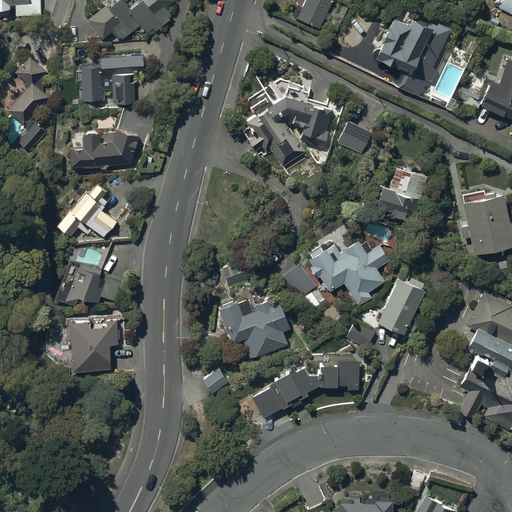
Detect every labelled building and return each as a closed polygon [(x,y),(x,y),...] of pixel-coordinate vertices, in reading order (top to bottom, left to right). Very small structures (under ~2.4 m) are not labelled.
[(0,0),(0,10),(10,11),(11,3),(16,3),(16,10),(41,11),(40,0),(0,0)] [(104,0),(103,0),(86,14),(90,19),(88,21),(99,34),(100,34),(101,36),(112,27),(121,38),(140,23),(146,31),(151,27),(154,30),(169,19),(167,16),(169,14),(163,6),(170,0),(135,0),(128,6),(123,0),(110,0),(107,3),(104,0)] [(299,6),(293,16),(320,30),(335,0),(306,0),(303,8),(299,6)] [(511,0),(502,0),(501,3),(511,8),(511,10),(511,0)] [(433,67),(448,33),(434,26),(431,33),(411,24),(409,31),(402,28),(404,24),(395,20),(393,24),(392,24),(381,51),(377,50),(374,51),(372,54),(371,57),(372,62),(375,64),(375,63),(398,73),(397,74),(403,76),(397,90),(420,100),(428,82),(431,84),(437,71),(435,70),(435,68),(433,67)] [(49,65),(31,48),(15,64),(28,77),(25,80),(27,82),(8,102),(25,120),(27,118),(28,127),(21,135),(33,145),(48,127),(32,113),(52,90),(44,83),(43,71),(49,65)] [(143,53),(100,53),(100,61),(82,61),(82,98),(102,98),(102,99),(104,99),(104,91),(102,91),(102,88),(112,88),(112,102),(134,103),(134,80),(130,80),(130,72),(143,72),(143,53)] [(490,82),(479,110),(502,119),(503,117),(511,120),(511,118),(511,63),(511,64),(506,62),(497,85),(490,82)] [(332,111),(322,107),(323,104),(314,100),(313,104),(307,102),(308,99),(308,98),(309,97),(309,96),(309,95),(310,94),(310,93),(310,92),(310,91),(310,90),(310,89),(311,88),(311,87),(310,87),(310,86),(310,85),(302,81),(300,86),(288,86),(280,83),(274,87),(277,92),(272,95),(276,101),(269,105),(265,99),(250,109),(254,115),(246,120),(244,118),(232,126),(232,127),(231,128),(231,129),(231,130),(231,131),(231,132),(232,132),(232,133),(232,134),(233,134),(233,135),(234,136),(235,136),(235,137),(236,137),(237,138),(238,138),(239,138),(240,138),(241,138),(245,135),(258,157),(261,155),(264,159),(265,159),(271,169),(279,164),(281,168),(304,154),(286,124),(275,117),(287,110),(295,112),(293,117),(310,122),(303,128),(301,136),(302,143),(323,151),(328,135),(323,133),(332,111)] [(371,128),(348,116),(336,138),(360,150),(371,128)] [(138,134),(115,126),(114,134),(99,133),(99,128),(84,128),(84,136),(83,136),(83,137),(83,138),(82,138),(82,139),(82,140),(81,140),(81,141),(80,141),(80,142),(79,142),(79,143),(78,143),(72,143),(71,163),(86,163),(86,165),(108,166),(108,162),(128,162),(138,134)] [(427,168),(396,157),(390,176),(382,174),(375,196),(392,202),(391,205),(404,210),(404,208),(413,210),(427,168)] [(68,202),(58,214),(60,216),(58,219),(72,231),(79,222),(89,231),(96,223),(105,231),(119,214),(103,200),(106,197),(102,193),(108,186),(99,178),(93,184),(88,180),(83,186),(81,184),(66,201),(68,202)] [(511,219),(509,220),(503,190),(484,194),(483,190),(461,195),(468,225),(460,227),(463,239),(469,238),(473,256),(511,246),(511,234),(511,233),(511,219)] [(452,216),(454,197),(438,195),(435,213),(452,216)] [(317,270),(320,269),(330,285),(344,277),(359,302),(373,293),(369,286),(386,277),(378,263),(390,256),(380,238),(372,243),(366,234),(361,237),(358,232),(343,241),(346,246),(341,249),(334,239),(327,243),(326,240),(323,242),(321,240),(310,246),(312,249),(309,250),(313,257),(310,259),(317,270)] [(102,265),(81,257),(75,271),(69,269),(65,279),(60,278),(56,290),(77,298),(79,291),(99,298),(101,292),(115,297),(123,278),(108,272),(107,274),(100,272),(102,265)] [(238,258),(224,262),(229,281),(243,277),(243,266),(240,267),(238,258)] [(298,260),(282,272),(300,296),(316,284),(298,260)] [(408,319),(424,280),(397,269),(377,318),(403,329),(402,333),(409,336),(415,322),(408,319)] [(511,297),(484,284),(467,320),(476,325),(469,339),(477,343),(510,358),(511,353),(511,297)] [(237,293),(220,299),(233,336),(243,332),(250,352),(287,339),(282,325),(290,322),(279,290),(257,298),(249,295),(248,293),(238,296),(237,293)] [(119,345),(118,315),(115,316),(114,314),(70,316),(70,318),(66,318),(68,372),(112,370),(111,346),(119,345)] [(375,327),(356,316),(346,333),(365,344),(375,327)] [(511,359),(510,358),(477,343),(459,382),(469,386),(459,409),(473,416),(481,400),(488,403),(484,414),(511,426),(511,359)] [(271,377),(252,387),(263,409),(282,399),(283,400),(291,395),(293,399),(301,394),(300,391),(309,387),(307,384),(317,379),(305,356),(290,364),(289,363),(275,370),(276,372),(270,375),(271,377)] [(338,360),(320,360),(320,370),(318,370),(318,374),(320,374),(320,381),(338,382),(338,383),(347,383),(347,387),(358,387),(359,356),(338,356),(338,360)] [(218,362),(203,370),(212,387),(228,379),(218,362)] [(415,467),(407,484),(418,489),(426,472),(415,467)] [(392,511),(394,495),(390,494),(391,489),(376,489),(375,494),(374,494),(374,496),(340,495),(339,505),(336,505),(335,511),(392,511)] [(454,511),(458,506),(436,495),(438,492),(432,489),(430,493),(427,491),(416,511),(454,511)]
